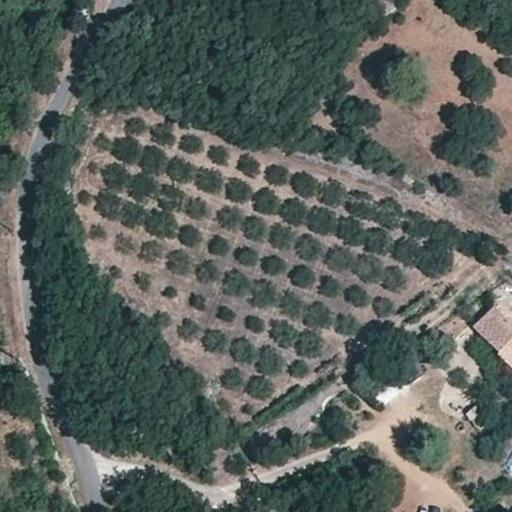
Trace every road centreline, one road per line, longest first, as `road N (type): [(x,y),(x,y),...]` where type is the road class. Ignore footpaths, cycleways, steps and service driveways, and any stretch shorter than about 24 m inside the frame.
road 1 (unclassified): [(115,0),(46,117),(24,189),(24,267),(38,362),(89,493),(89,511)]
road 2 (track): [(89,493),(141,478),(216,496),(304,454)]
